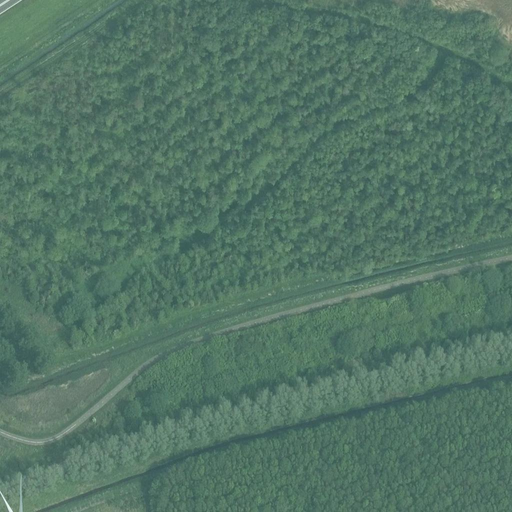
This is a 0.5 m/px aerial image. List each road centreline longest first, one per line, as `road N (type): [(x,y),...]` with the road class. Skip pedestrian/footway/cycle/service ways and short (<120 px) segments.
road 1 (tertiary): [(0,492),(221,415),(511,343)]
road 2 (track): [(82,511),(217,457),(511,386)]
